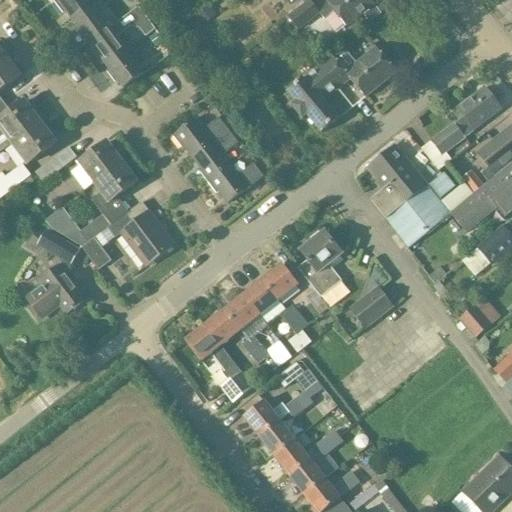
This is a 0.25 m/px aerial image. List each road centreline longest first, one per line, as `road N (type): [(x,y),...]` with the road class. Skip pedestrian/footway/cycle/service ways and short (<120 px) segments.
road 1 (residential): [(511,411),(482,364),(323,181)]
road 2 (residential): [(138,333),(271,511)]
road 3 (residential): [(323,181),(500,48)]
road 4 (unclassified): [(0,436),(138,333)]
road 5 (residential): [(230,257),(138,136)]
road 6 (residential): [(230,257),(323,181)]
